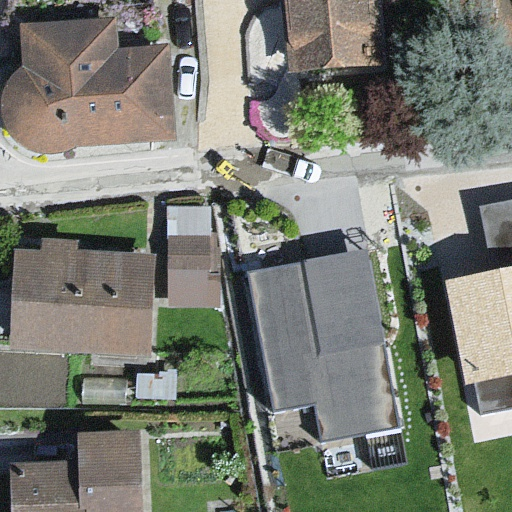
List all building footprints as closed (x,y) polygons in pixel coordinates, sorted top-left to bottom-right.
[(376,0),(290,0),(296,75),(382,67),(376,0)] [(33,80),(23,87),(13,104),(11,118),(15,136),(26,149),(39,157),(60,160),(78,152),(174,144),(169,55),(121,58),(118,28),(32,35),(33,80)] [(511,197),(480,203),(491,263),(443,272),(463,378),(474,376),(480,411),(511,405),(511,197)] [(207,203),(166,203),(170,303),(218,304),(207,203)] [(43,249),(15,247),(9,340),(143,349),(149,254),(71,249),(72,239),(44,237),(43,249)] [(370,245),(248,264),(271,406),(313,399),(318,435),(399,423),(370,245)] [(79,459),(12,463),(13,511),(137,511),(132,429),(80,430),(79,459)]
